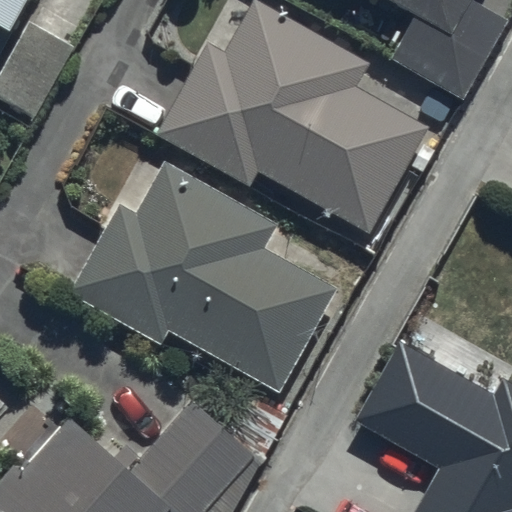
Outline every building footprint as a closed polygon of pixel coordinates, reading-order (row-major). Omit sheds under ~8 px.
[(0,0),(0,62),(35,0),(0,0)] [(351,92),(365,66),(239,0),(229,0),(156,136),(250,187),(256,175),(371,237),(427,134),(351,92)] [(375,0),(412,21),(394,52),(464,92),(504,21),(475,5),(477,0),(375,0)] [(31,53),(17,43),(0,74),(0,103),(34,122),(71,51),(41,34),(31,53)] [(333,292),(261,251),(274,228),(164,165),(161,170),(139,157),(109,209),(116,213),(67,298),(158,350),(168,332),(276,394),(333,292)] [(511,511),(511,390),(466,364),(457,380),(396,345),(351,423),(436,472),(413,511),(511,511)] [(124,473),(67,422),(0,493),(0,511),(204,511),(254,457),(191,399),(124,473)]
